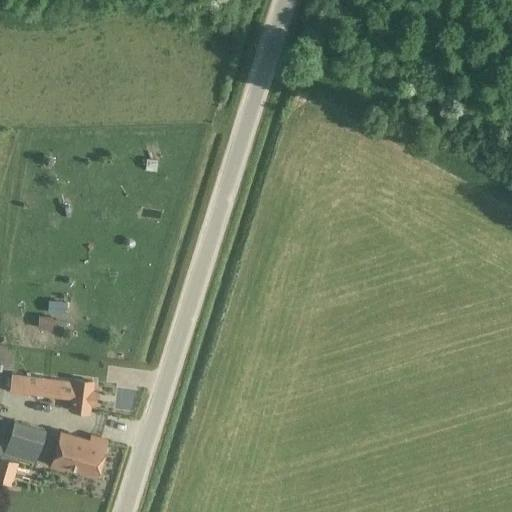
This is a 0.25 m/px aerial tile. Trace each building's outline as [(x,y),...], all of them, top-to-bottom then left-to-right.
[(49,301),(48,314),(66,316),(66,302),(49,301)] [(12,373),(10,391),(24,393),(60,398),(61,391),(71,393),(69,410),(90,412),(94,381),(74,379),(73,381),(26,375),(12,373)] [(0,414),(0,450),(35,461),(45,426),(0,414)] [(60,430),(50,465),(64,469),(65,466),(94,475),(106,438),(90,434),(89,439),(60,430)] [(0,453),(0,480),(8,483),(15,458),(0,453)]
